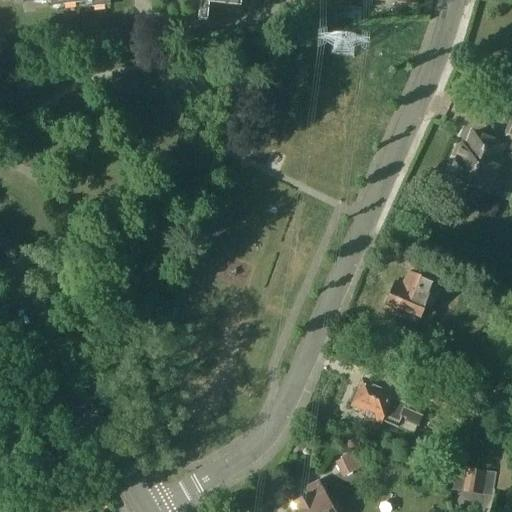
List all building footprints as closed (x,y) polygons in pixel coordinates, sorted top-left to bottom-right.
[(184,0),(200,2),(199,18),(208,19),(210,3),(242,6),(242,4),(236,4),(236,0),(184,0)] [(194,63),(170,77),(197,103),(216,81),(194,63)] [(505,138),(502,145),(474,133),(468,147),(464,145),(457,162),(453,163),(450,170),(452,173),(450,178),(465,184),(459,197),(482,206),(488,193),(491,194),(497,180),(511,185),(511,118),(504,137),(505,138)] [(384,311),(388,313),(417,324),(418,322),(425,326),(430,325),(434,313),(432,309),(440,289),(432,285),(431,284),(408,274),(402,285),(396,282),(390,297),(386,299),(383,305),(385,308),(384,311)] [(418,424),(425,408),(393,393),(394,390),(382,385),(381,388),(364,381),(359,391),(356,391),(351,401),(354,403),(354,405),(366,410),(365,414),(381,421),(381,420),(398,427),(402,418),(418,424)] [(429,390),(424,401),(457,416),(462,405),(429,390)] [(507,419),(490,412),(482,435),(499,441),(507,419)] [(511,453),(503,452),(497,490),(511,492),(511,453)] [(348,457),(338,462),(345,476),(355,471),(348,457)] [(491,499),(494,476),(454,470),(451,493),(491,499)] [(334,511),(319,482),(307,488),(310,495),(295,503),(298,508),(290,511),(334,511)] [(17,511),(14,502),(1,507),(3,511),(17,511)]
